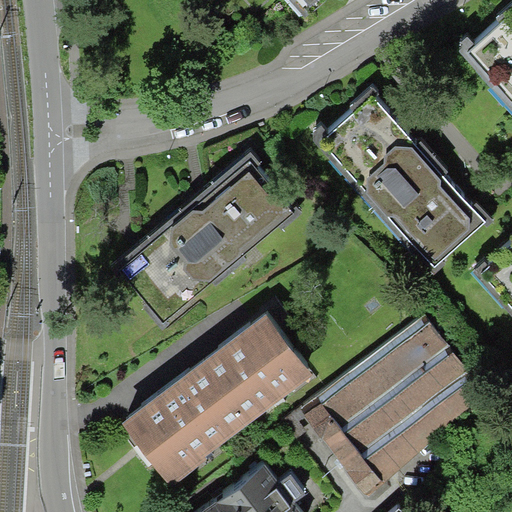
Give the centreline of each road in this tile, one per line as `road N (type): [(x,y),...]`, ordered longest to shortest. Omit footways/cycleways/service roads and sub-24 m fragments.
road 1 (residential): [(54,138),(150,135),(286,79),(425,0)]
road 2 (residential): [(54,138),(48,374),(51,461),(63,511)]
road 3 (residential): [(39,0),(54,138)]
